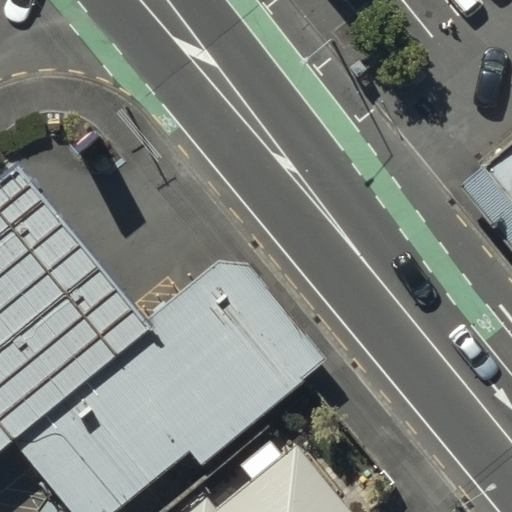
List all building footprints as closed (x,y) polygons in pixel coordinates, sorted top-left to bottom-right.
[(322,0),(336,18),(357,0),(322,0)] [(511,123),(483,146),(456,170),(511,239),(511,123)] [(153,325),(99,259),(54,203),(19,160),(0,175),(0,448),(15,437),(153,325)] [(249,260),(218,256),(150,313),(157,322),(153,325),(15,437),(73,511),(115,511),(192,449),(200,463),(325,361),(249,260)] [(346,511),(294,445),(206,511),(346,511)]
